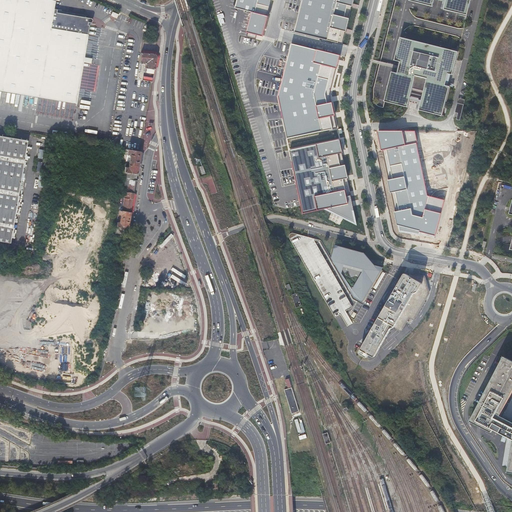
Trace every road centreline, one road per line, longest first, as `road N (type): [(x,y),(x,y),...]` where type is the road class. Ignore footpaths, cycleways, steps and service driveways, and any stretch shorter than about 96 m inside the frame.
road 1 (unclassified): [(374,0),(352,99),(383,242)]
road 2 (primary): [(210,241),(170,117),(178,8)]
road 3 (motorway): [(381,511),(300,505),(159,511)]
road 4 (motorway): [(511,496),(458,426),(451,399),(460,367),(506,321)]
road 5 (primary): [(278,462),(277,430),(231,299)]
road 6 (primary): [(181,205),(217,311),(211,364)]
road 7 (motorway): [(130,464),(80,476),(0,476)]
road 8 (motorway): [(128,511),(0,501)]
road 9 (secondary): [(0,399),(73,424),(122,421)]
road 10 (unclassified): [(383,242),(474,265),(493,289)]
road 11 (primary): [(216,410),(255,439),(264,511)]
road 12 (residential): [(264,222),(383,242)]
